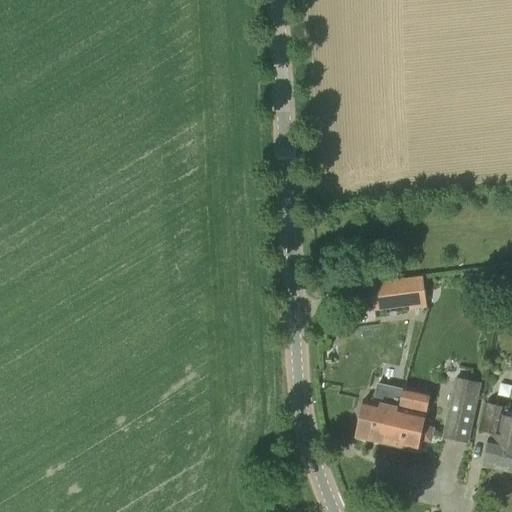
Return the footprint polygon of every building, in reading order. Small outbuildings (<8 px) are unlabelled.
[(426,308),(422,276),(370,283),(373,311),(408,307),(409,310),(426,308)] [(468,440),(481,381),(457,376),(443,435),(468,440)] [(397,401),(401,383),(377,379),(374,397),(397,401)] [(406,384),(400,408),(392,444),(417,449),(419,440),(432,443),(435,427),(423,425),(431,390),(406,384)] [(392,444),(400,408),(365,400),(357,436),(392,444)] [(498,438),(511,440),(511,415),(503,414),(505,404),(486,400),(480,428),(500,432),(498,438)] [(511,440),(498,438),(490,436),(485,463),(511,468),(511,440)]
